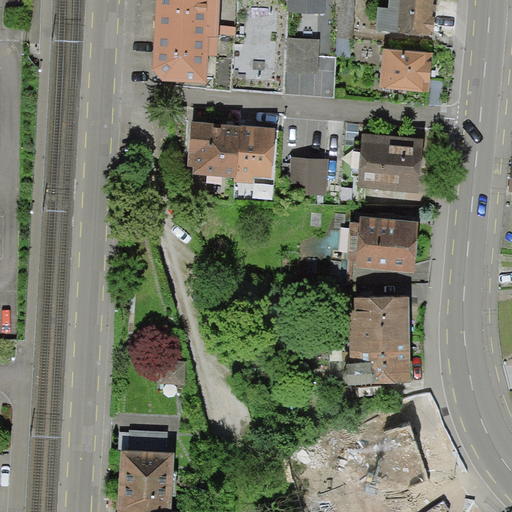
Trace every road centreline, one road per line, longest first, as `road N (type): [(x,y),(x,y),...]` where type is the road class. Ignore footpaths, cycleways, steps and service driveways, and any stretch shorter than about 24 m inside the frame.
road 1 (tertiary): [(76,511),(105,0)]
road 2 (secondary): [(489,0),(466,238),(466,359),(491,442),(511,466)]
road 3 (residential): [(15,511),(22,381)]
